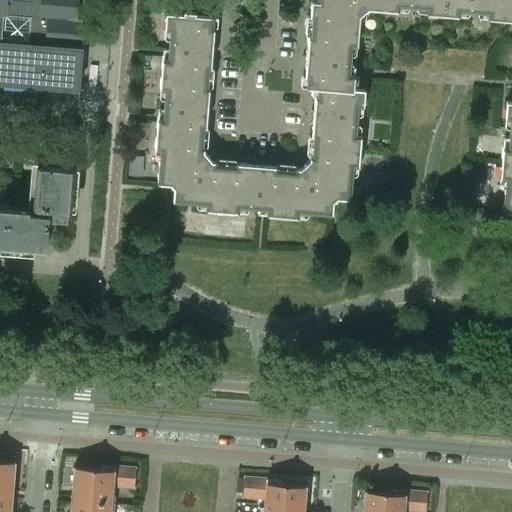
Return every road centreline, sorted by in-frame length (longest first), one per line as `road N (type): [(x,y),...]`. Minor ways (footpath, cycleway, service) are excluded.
road 1 (tertiary): [(343,415),(45,390)]
road 2 (tertiary): [(44,413),(342,438)]
road 3 (tertiary): [(342,438),(511,452)]
road 4 (tertiary): [(511,430),(343,415)]
road 5 (residential): [(257,120),(267,0)]
